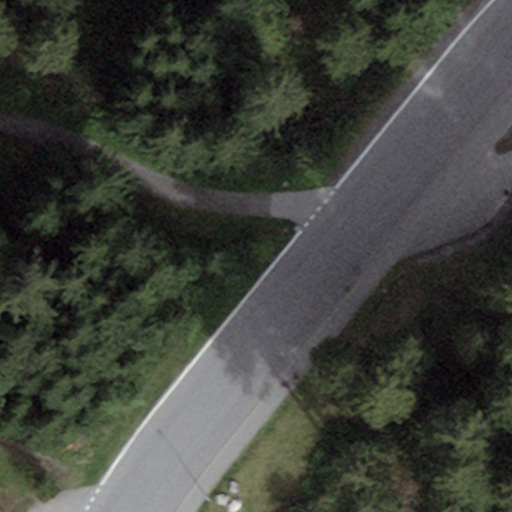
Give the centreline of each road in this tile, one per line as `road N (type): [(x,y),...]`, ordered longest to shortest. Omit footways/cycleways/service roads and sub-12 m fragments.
road 1 (residential): [(133,511),(345,236),(511,48)]
road 2 (track): [(345,236),(303,204),(214,211),(0,116)]
road 3 (track): [(511,177),(440,201),(386,191)]
